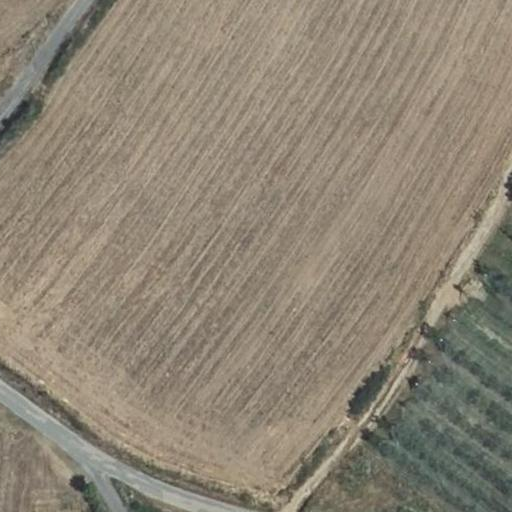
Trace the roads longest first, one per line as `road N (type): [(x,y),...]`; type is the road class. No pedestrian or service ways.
road 1 (track): [(285,511),(377,408),(511,177)]
road 2 (track): [(0,115),(89,0)]
road 3 (unclassified): [(96,468),(231,511)]
